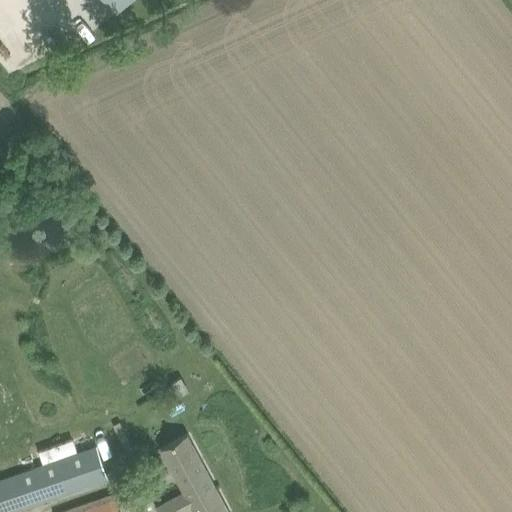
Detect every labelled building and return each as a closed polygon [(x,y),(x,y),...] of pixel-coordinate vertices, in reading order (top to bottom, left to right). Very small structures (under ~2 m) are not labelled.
[(182,377),(172,382),(178,395),(188,390),(182,377)] [(120,421),(113,424),(134,463),(140,460),(120,421)] [(182,511),(193,506),(196,511),(230,511),(187,433),(161,447),(184,491),(157,505),(160,511),(182,511)] [(44,464),(0,479),(0,511),(5,511),(108,477),(101,458),(97,446),(78,452),(73,437),(39,449),(44,464)] [(122,511),(119,503),(115,493),(60,511),(122,511)]
